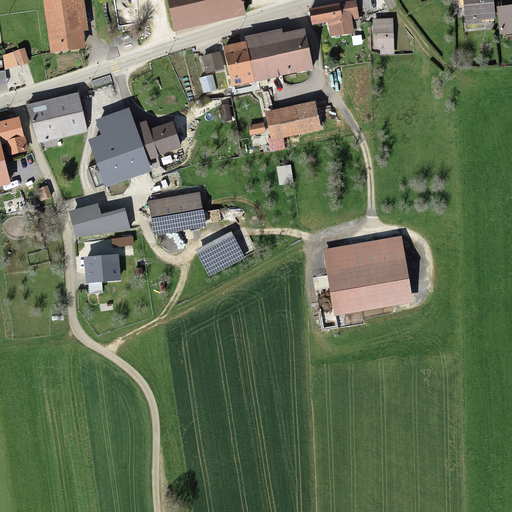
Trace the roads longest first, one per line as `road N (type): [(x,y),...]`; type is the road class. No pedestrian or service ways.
road 1 (secondary): [(317,0),(9,99)]
road 2 (residential): [(9,99),(57,203),(72,326),(85,342)]
road 3 (track): [(369,210),(364,113),(353,98),(317,86),(314,52),(289,8)]
road 4 (track): [(85,342),(125,364),(150,395),(156,511)]
